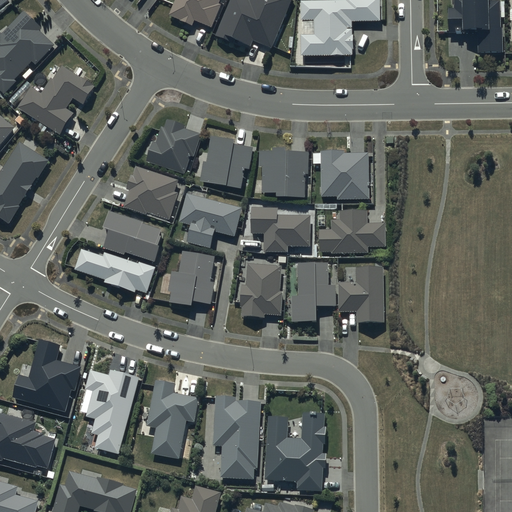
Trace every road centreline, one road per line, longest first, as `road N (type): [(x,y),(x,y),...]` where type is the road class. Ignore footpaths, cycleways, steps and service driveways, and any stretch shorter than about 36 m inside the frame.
road 1 (residential): [(21,281),(97,319),(177,345),(342,369),(365,410),(367,511)]
road 2 (residential): [(412,104),(292,104),(213,87),(158,64)]
road 3 (residential): [(21,281),(158,64)]
